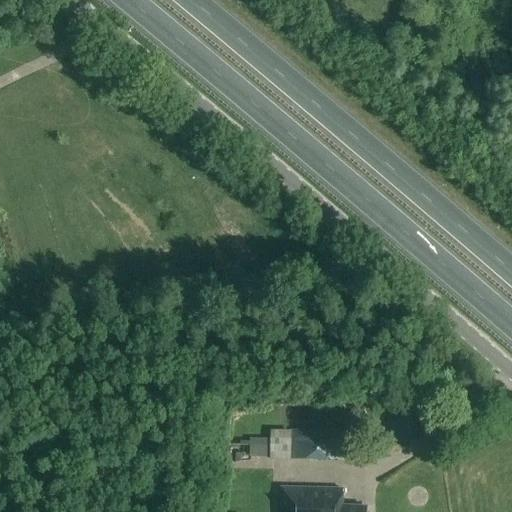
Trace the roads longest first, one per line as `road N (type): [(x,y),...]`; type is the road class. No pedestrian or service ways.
road 1 (unclassified): [(511,374),(415,282),(78,0)]
road 2 (trunk): [(130,0),(511,324)]
road 3 (trunk): [(511,271),(191,0)]
